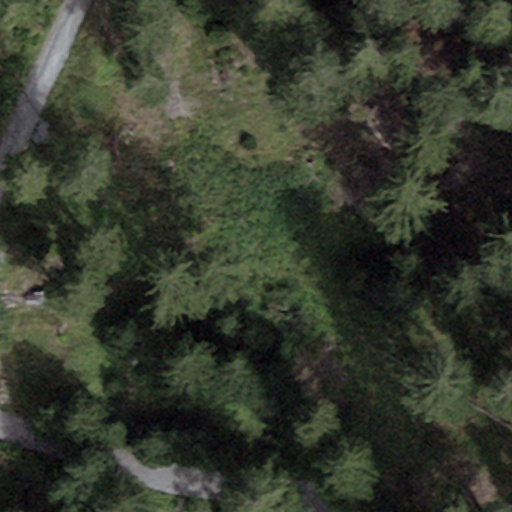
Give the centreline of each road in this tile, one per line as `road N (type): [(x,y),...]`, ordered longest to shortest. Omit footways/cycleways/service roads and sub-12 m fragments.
road 1 (track): [(0,440),(316,511)]
road 2 (track): [(80,0),(27,122),(0,162)]
